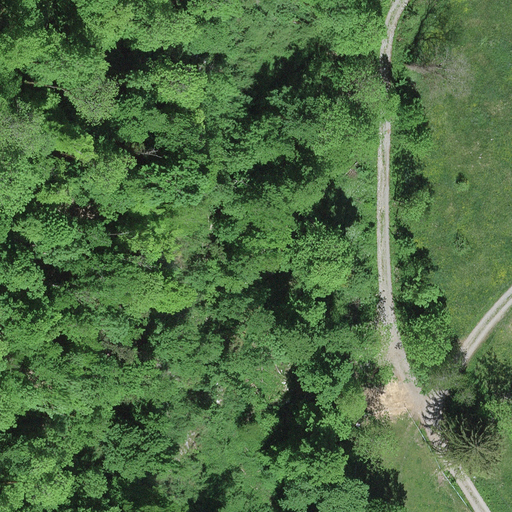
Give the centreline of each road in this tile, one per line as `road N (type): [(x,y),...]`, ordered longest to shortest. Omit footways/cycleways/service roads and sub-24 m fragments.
road 1 (track): [(427,418),(396,341),(381,221),(381,79),(389,19),(403,0)]
road 2 (track): [(427,418),(458,358),(511,297)]
